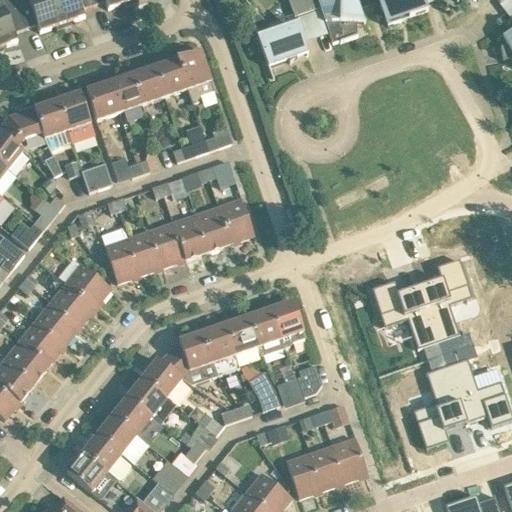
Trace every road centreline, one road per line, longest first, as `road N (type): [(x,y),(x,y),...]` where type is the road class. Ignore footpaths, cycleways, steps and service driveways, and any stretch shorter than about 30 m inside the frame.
road 1 (residential): [(0,508),(139,323),(294,266)]
road 2 (residential): [(464,193),(492,167),(493,151),(449,60),(434,53),(359,78),(333,98),(318,124)]
road 3 (residential): [(294,266),(215,39),(199,14)]
road 4 (residential): [(0,85),(199,14)]
road 5 (residential): [(294,266),(378,237),(464,193)]
road 6 (residential): [(511,464),(384,508)]
road 7 (unknown): [(332,100),(302,83),(275,97),(273,128),(293,145)]
